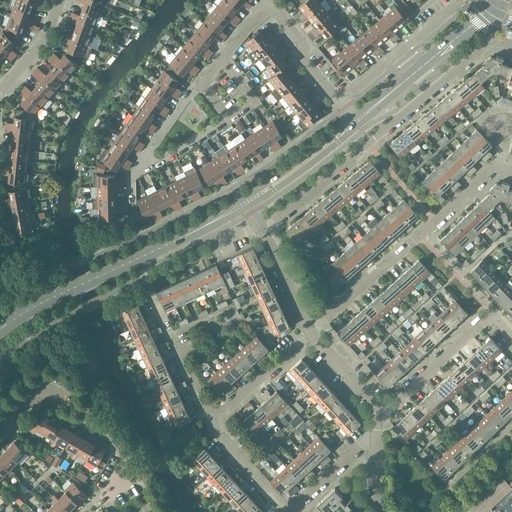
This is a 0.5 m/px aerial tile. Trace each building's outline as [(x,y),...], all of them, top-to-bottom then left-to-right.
[(26,0),(16,0),(14,7),(30,13),(33,7),(40,10),(42,6),(26,0)] [(85,4),(82,10),(99,16),(102,6),(87,0),(77,0),(77,1),(85,4)] [(227,0),(222,0),(218,6),(238,22),(241,19),(234,14),(238,9),(227,0)] [(227,0),(238,9),(242,4),(249,9),(252,6),(245,0),(227,0)] [(317,0),(307,0),(299,8),(303,13),(298,17),(300,20),(320,4),(317,0)] [(308,19),(312,24),(327,11),(320,4),(300,20),(303,23),(308,19)] [(218,6),(211,14),(224,25),(228,21),(235,26),(238,22),(218,6)] [(14,7),(10,17),(35,26),(36,22),(28,19),(30,13),(14,7)] [(388,14),(400,29),(410,20),(405,13),(403,15),(396,7),(388,14)] [(72,13),(71,17),(95,26),(99,28),(103,17),(99,16),(82,10),(80,16),(72,13)] [(311,33),(313,36),(333,19),(327,11),(312,24),(316,28),(311,33)] [(211,14),(204,23),(224,39),(227,36),(220,30),(224,25),(211,14)] [(400,29),(388,14),(380,21),(396,41),(399,38),(395,33),(400,29)] [(35,26),(10,17),(6,28),(23,34),(25,27),(33,30),(35,26)] [(77,24),(75,30),(91,36),(95,26),(71,17),(69,21),(77,24)] [(333,19),(313,36),(316,39),(321,34),(325,40),(340,27),(333,19)] [(396,41),(380,21),(372,27),(384,42),(389,38),(393,43),(396,41)] [(204,23),(197,31),(211,42),(215,37),(221,43),(224,39),(204,23)] [(372,27),(364,34),(381,54),(384,51),(379,46),(384,42),(372,27)] [(65,33),(63,37),(87,46),(91,36),(75,30),(73,36),(65,33)] [(197,31),(190,39),(210,56),(213,52),(207,47),(211,42),(197,31)] [(246,42),(253,51),(273,35),(270,31),(263,37),(259,31),(246,42)] [(0,35),(0,45),(14,58),(17,55),(11,49),(16,44),(3,32),(0,35)] [(381,54),(364,34),(356,40),(368,55),(373,51),(378,56),(381,54)] [(256,63),(260,59),(273,48),(269,43),(276,38),(273,35),(253,51),(249,54),(256,63)] [(87,46),(63,37),(62,41),(70,44),(67,51),(84,57),(87,46)] [(190,39),(183,48),(197,59),(201,54),(207,59),(210,56),(190,39)] [(368,55),(356,40),(348,47),(365,67),(368,64),(363,59),(368,55)] [(0,59),(1,60),(5,55),(11,61),(14,58),(0,45),(0,59)] [(348,47),(340,53),(353,68),(357,64),(362,69),(365,67),(348,47)] [(183,48),(177,56),(197,72),(199,69),(193,64),(197,59),(183,48)] [(260,59),(267,68),(287,51),(284,48),(277,53),(273,48),(260,59)] [(267,68),(273,76),(274,76),(282,69),(282,70),(287,65),(283,60),(289,55),(287,51),(267,68)] [(353,68),(340,53),(332,60),(339,68),(336,70),(342,77),(353,68)] [(54,54),(51,57),(71,74),(78,66),(65,54),(61,59),(54,54)] [(197,72),(177,56),(169,65),(183,76),(187,71),(194,76),(197,72)] [(495,74),(509,79),(510,79),(511,72),(511,67),(502,64),(504,59),(496,56),(495,58),(491,57),(483,63),(484,65),(492,75),(492,74),(495,74)] [(55,66),(50,71),(63,82),(71,74),(51,57),(48,60),(55,66)] [(473,75),(480,84),(481,84),(492,75),(484,65),(473,75)] [(268,80),(276,89),(296,72),(293,69),(286,74),(282,70),(282,69),(274,76),(273,76),(268,80)] [(40,70),(37,73),(56,90),(63,82),(50,71),(46,76),(40,70)] [(255,77),(249,70),(245,74),(251,80),(255,77)] [(158,80),(179,95),(182,91),(175,87),(179,81),(164,71),(158,80)] [(298,76),(296,72),(276,89),(271,93),(278,101),(283,97),(296,86),(292,81),(298,76)] [(40,82),(36,87),(49,98),(56,90),(37,73),(34,77),(40,82)] [(480,84),(473,75),(464,82),(476,96),(485,88),(481,84),(480,84)] [(152,89),(166,99),(170,94),(177,99),(179,95),(158,80),(152,89)] [(476,96),(464,82),(456,89),(467,102),(476,96)] [(26,86),(23,89),(42,106),(49,98),(36,87),(32,92),(26,86)] [(283,97),(289,105),(309,89),(306,86),(300,91),(296,86),(283,97)] [(42,106),(23,89),(20,93),(26,98),(21,103),(34,115),(42,106)] [(146,98),(167,113),(169,109),(162,104),(166,99),(152,89),(146,98)] [(289,105),(296,114),(310,103),(306,98),(312,92),(309,89),(289,105)] [(467,102),(456,89),(448,96),(459,109),(467,102)] [(448,96),(440,103),(451,116),(459,109),(448,96)] [(139,107),(154,117),(157,112),(164,116),(167,113),(146,98),(139,107)] [(310,103),(296,114),(300,118),(299,124),(304,131),(321,116),(317,111),(323,106),(320,102),(314,107),(310,103)] [(431,110),(443,123),(451,116),(440,103),(431,110)] [(139,107),(133,116),(154,130),(157,127),(150,122),(154,117),(139,107)] [(443,123),(431,110),(423,116),(434,130),(443,123)] [(133,116),(127,125),(141,135),(145,129),(152,134),(154,130),(133,116)] [(434,130),(423,116),(415,123),(426,137),(434,130)] [(6,123),(6,127),(31,130),(33,118),(15,117),(15,124),(6,123)] [(263,128),(278,149),(281,147),(277,140),(283,136),(273,121),(263,128)] [(426,137),(415,123),(406,130),(418,144),(426,137)] [(127,125),(121,133),(142,148),(144,145),(138,140),(141,135),(127,125)] [(14,133),(13,139),(30,141),(31,130),(6,127),(5,132),(14,133)] [(254,134),(264,148),(269,145),(274,152),(278,149),(263,128),(254,134)] [(418,144),(406,130),(398,137),(409,151),(418,144)] [(477,130),(469,138),(484,154),(492,146),(477,130)] [(121,133),(115,142),(129,152),(133,147),(139,152),(142,148),(121,133)] [(245,140),(260,161),(263,159),(259,152),(264,148),(254,134),(245,140)] [(409,151),(398,137),(389,144),(401,158),(409,151)] [(461,145),(476,161),(484,154),(469,138),(461,145)] [(4,144),(4,149),(29,151),(30,141),(13,139),(12,145),(4,144)] [(245,140),(236,145),(246,160),(251,156),(256,164),(260,161),(245,140)] [(115,142),(108,151),(130,166),(132,162),(125,157),(129,152),(115,142)] [(236,145),(227,151),(242,173),(245,171),(241,163),(246,160),(236,145)] [(461,145),(453,153),(468,169),(476,161),(461,145)] [(11,154),(11,160),(28,162),(29,151),(4,149),(3,153),(11,154)] [(130,166),(108,151),(102,160),(116,170),(120,165),(127,170),(130,166)] [(218,157),(228,172),(233,168),(238,175),(242,173),(227,151),(218,157)] [(468,169),(453,153),(445,160),(460,176),(468,169)] [(218,157),(209,163),(223,185),(227,182),(223,175),(228,172),(218,157)] [(2,166),(1,170),(27,173),(28,162),(11,160),(10,167),(2,166)] [(370,160),(361,168),(373,181),(381,174),(370,160)] [(460,176),(445,160),(437,168),(452,184),(460,176)] [(223,185),(209,163),(200,169),(209,184),(215,180),(220,187),(223,185)] [(361,168),(353,175),(364,188),(373,181),(361,168)] [(437,168),(429,175),(445,191),(452,184),(437,168)] [(27,173),(1,170),(1,175),(9,175),(9,182),(26,184),(27,173)] [(196,171),(186,177),(198,200),(202,198),(198,190),(204,187),(196,171)] [(345,182),(356,195),(364,188),(353,175),(345,182)] [(445,191),(429,175),(421,183),(436,199),(445,191)] [(97,176),(97,187),(123,187),(123,182),(115,183),(114,176),(97,176)] [(186,177),(177,181),(184,197),(190,194),(194,202),(198,200),(186,177)] [(177,181),(167,186),(179,209),(182,207),(179,200),(184,197),(177,181)] [(336,188),(348,202),(356,195),(345,182),(336,188)] [(499,201),(502,200),(511,203),(511,190),(508,190),(510,185),(502,182),(501,185),(496,184),(489,191),(491,193),(499,201)] [(167,186),(157,191),(165,207),(171,204),(175,211),(179,209),(167,186)] [(97,187),(98,198),(115,198),(115,191),(123,191),(123,187),(97,187)] [(2,199),(3,204),(28,199),(26,188),(9,191),(10,198),(2,199)] [(336,188),(328,195),(339,209),(348,202),(336,188)] [(157,191),(148,196),(159,219),(163,217),(159,210),(165,207),(157,191)] [(488,212),(488,211),(499,201),(491,193),(480,203),(488,212)] [(328,195),(320,202),(331,216),(339,209),(328,195)] [(159,219),(148,196),(137,201),(145,217),(151,214),(155,221),(159,219)] [(98,198),(98,209),(124,208),(123,204),(115,204),(115,198),(98,198)] [(12,207),(13,213),(30,210),(28,199),(3,204),(4,208),(12,207)] [(404,200),(395,208),(410,224),(418,216),(404,200)] [(320,202),(311,209),(323,223),(331,216),(320,202)] [(495,218),(488,211),(488,212),(480,203),(472,211),(487,226),(495,218)] [(124,208),(98,209),(98,220),(115,220),(115,213),(124,213),(124,208)] [(395,208),(387,215),(402,231),(410,224),(395,208)] [(311,209),(303,216),(314,230),(323,223),(311,209)] [(6,221),(7,225),(32,220),(30,210),(13,213),(14,219),(6,221)] [(479,234),(487,226),(472,211),(464,218),(479,234)] [(402,231),(387,215),(379,222),(394,238),(402,231)] [(314,230),(303,216),(295,223),(306,236),(314,230)] [(471,241),(479,234),(464,218),(456,225),(471,241)] [(32,220),(7,225),(7,230),(16,228),(17,235),(34,232),(32,220)] [(394,238),(379,222),(371,229),(386,245),(394,238)] [(297,244),(306,236),(295,223),(286,230),(297,244)] [(463,249),(471,241),(456,225),(448,233),(463,249)] [(386,245),(371,229),(363,236),(378,253),(386,245)] [(455,257),(463,249),(448,233),(440,241),(455,257)] [(363,236),(355,244),(370,260),(378,253),(363,236)] [(355,244),(347,251),(361,267),(370,260),(355,244)] [(237,255),(242,266),(258,258),(253,248),(237,255)] [(347,251),(339,258),(353,274),(361,267),(347,251)] [(242,266),(247,276),(263,268),(258,258),(242,266)] [(339,258),(331,265),(345,281),(353,274),(339,258)] [(419,260),(410,268),(422,281),(431,273),(419,260)] [(470,272),(478,280),(491,268),(483,260),(470,272)] [(206,270),(215,290),(225,285),(216,265),(206,270)] [(345,281),(331,265),(322,273),(337,289),(345,281)] [(247,276),(251,285),(267,278),(263,268),(247,276)] [(410,268),(402,275),(414,288),(422,281),(410,268)] [(478,280),(485,288),(498,276),(491,268),(478,280)] [(206,270),(196,274),(205,294),(215,290),(206,270)] [(186,279),(195,299),(205,294),(196,274),(186,279)] [(402,275),(394,282),(406,295),(414,288),(402,275)] [(485,288),(493,296),(505,284),(498,276),(485,288)] [(251,285),(256,295),(272,288),(267,278),(251,285)] [(186,279),(176,283),(186,303),(195,299),(186,279)] [(394,282),(386,289),(398,302),(406,295),(394,282)] [(167,288),(176,308),(186,303),(176,283),(167,288)] [(511,290),(505,284),(493,296),(500,304),(511,292),(511,290)] [(176,308),(167,288),(156,293),(165,312),(176,308)] [(256,295),(260,305),(276,298),(272,288),(256,295)] [(332,293),(327,288),(322,292),(327,298),(332,293)] [(386,289),(378,296),(390,310),(398,302),(386,289)] [(511,307),(511,292),(500,304),(507,312),(511,307)] [(370,304),(382,317),(390,310),(378,296),(370,304)] [(260,305),(265,315),(281,307),(276,298),(260,305)] [(447,309),(459,322),(468,314),(456,301),(447,309)] [(120,309),(125,319),(141,312),(136,302),(120,309)] [(362,311),(374,324),(382,317),(370,304),(362,311)] [(265,315),(269,325),(285,317),(281,307),(265,315)] [(447,309),(440,316),(452,329),(459,322),(447,309)] [(374,324),(362,311),(354,318),(366,331),(374,324)] [(125,319),(130,329),(146,322),(141,312),(125,319)] [(440,316),(432,323),(444,336),(452,329),(440,316)] [(285,317),(269,325),(274,335),(290,328),(285,317)] [(354,318),(346,325),(358,338),(366,331),(354,318)] [(146,322),(130,329),(134,339),(150,332),(146,322)] [(432,323),(424,331),(436,344),(444,336),(432,323)] [(358,338),(346,325),(337,333),(349,346),(358,338)] [(424,331),(416,338),(428,351),(436,344),(424,331)] [(134,339),(139,349),(155,342),(150,332),(134,339)] [(257,337),(248,345),(260,358),(269,350),(257,337)] [(416,338),(408,345),(420,358),(428,351),(416,338)] [(502,351),(490,338),(482,346),(494,359),(502,351)] [(155,342),(139,349),(143,359),(159,351),(155,342)] [(248,345),(240,352),(252,365),(260,358),(248,345)] [(408,345),(400,353),(412,366),(420,358),(408,345)] [(494,359),(482,346),(474,353),(486,366),(494,359)] [(159,351),(143,359),(148,369),(164,361),(159,351)] [(358,356),(361,359),(366,355),(363,351),(358,356)] [(252,365),(240,352),(232,359),(244,372),(252,365)] [(400,353),(392,360),(404,373),(412,366),(400,353)] [(474,353),(466,361),(478,374),(486,366),(474,353)] [(244,372),(232,359),(224,366),(236,379),(244,372)] [(310,368),(302,359),(289,371),(297,380),(310,368)] [(384,367),(396,380),(404,373),(392,360),(384,367)] [(148,369),(152,378),(168,371),(164,361),(148,369)] [(478,374),(466,361),(458,368),(470,381),(478,374)] [(224,366),(216,373),(228,387),(236,379),(224,366)] [(396,380),(384,367),(376,375),(388,388),(396,380)] [(317,376),(310,368),(297,380),(304,388),(317,376)] [(458,368),(450,375),(462,388),(470,381),(458,368)] [(168,371),(152,378),(157,388),(173,381),(168,371)] [(228,387),(216,373),(208,381),(219,394),(228,387)] [(450,375),(442,383),(454,396),(462,388),(450,375)] [(304,388),(311,396),(324,384),(317,376),(304,388)] [(173,381),(157,388),(161,398),(177,391),(173,381)] [(179,390),(184,388),(187,386),(185,381),(178,384),(177,386),(179,390)] [(442,383),(434,390),(446,403),(454,396),(442,383)] [(324,384),(311,396),(319,403),(332,392),(324,384)] [(446,403),(434,390),(426,397),(438,410),(446,403)] [(161,398),(166,408),(182,400),(177,391),(161,398)] [(276,391),(268,399),(280,412),(288,404),(276,391)] [(319,403),(326,411),(339,399),(332,392),(319,403)] [(503,400),(511,409),(511,394),(510,393),(503,400)] [(426,397),(418,405),(430,418),(438,410),(426,397)] [(268,399),(260,406),(272,419),(280,412),(268,399)] [(326,411),(333,419),(346,407),(339,399),(326,411)] [(182,400),(166,408),(170,418),(186,410),(182,400)] [(495,407),(507,420),(511,415),(511,409),(503,400),(495,407)] [(418,405),(410,412),(422,425),(430,418),(418,405)] [(260,406),(252,413),(264,427),(272,419),(260,406)] [(346,407),(333,419),(340,427),(353,415),(346,407)] [(507,420),(495,407),(487,415),(500,427),(507,420)] [(186,410),(170,418),(175,428),(191,421),(186,410)] [(410,412),(402,419),(414,432),(422,425),(410,412)] [(264,427),(252,413),(243,421),(255,434),(264,427)] [(34,417),(27,429),(34,433),(36,430),(45,435),(53,421),(43,415),(39,420),(34,417)] [(353,415),(340,427),(348,436),(361,424),(353,415)] [(487,415),(479,422),(491,435),(500,427),(487,415)] [(414,432),(402,419),(394,427),(406,440),(414,432)] [(54,440),(56,441),(64,427),(53,421),(45,435),(54,440)] [(479,422),(471,430),(484,443),(491,435),(479,422)] [(57,442),(66,447),(74,433),(64,427),(56,441),(57,442)] [(464,437),(476,450),(484,443),(471,430),(464,437)] [(74,452),(76,453),(84,439),(74,433),(66,447),(74,452)] [(464,437),(456,445),(468,458),(476,450),(464,437)] [(310,445),(322,458),(331,451),(319,438),(310,445)] [(78,454),(86,459),(87,459),(95,445),(94,445),(84,439),(76,453),(78,454)] [(18,445),(15,442),(6,450),(17,462),(26,453),(18,445)] [(87,459),(86,459),(85,461),(96,467),(98,464),(100,460),(106,450),(95,444),(94,445),(95,445),(87,459)] [(310,445),(302,453),(314,466),(322,458),(310,445)] [(468,458),(456,445),(448,452),(460,465),(468,458)] [(192,461),(200,469),(213,457),(205,449),(192,461)] [(6,450),(0,456),(0,461),(9,470),(10,469),(17,462),(6,450)] [(448,452),(440,460),(452,472),(460,465),(448,452)] [(302,453),(294,460),(306,473),(314,466),(302,453)] [(200,469),(207,477),(220,465),(213,457),(200,469)] [(294,460),(287,467),(299,480),(306,473),(294,460)] [(452,472),(440,460),(432,467),(444,480),(452,472)] [(0,478),(1,479),(8,472),(9,470),(0,461),(0,478)] [(207,477),(214,485),(227,473),(220,465),(207,477)] [(287,467),(279,475),(291,488),(299,480),(287,467)] [(214,485),(222,493),(235,481),(227,473),(214,485)] [(291,488),(279,475),(270,482),(282,495),(291,488)] [(511,511),(511,480),(509,484),(502,477),(480,497),(482,499),(467,511),(511,511)] [(222,493),(229,501),(242,489),(235,481),(222,493)] [(64,491),(65,493),(66,492),(77,504),(78,505),(87,496),(79,488),(76,485),(73,482),(64,491)] [(357,511),(352,507),(356,503),(352,498),(348,502),(335,488),(317,505),(322,509),(319,511),(357,511)] [(249,497),(242,489),(229,501),(236,509),(249,497)] [(68,511),(77,504),(66,492),(65,493),(59,499),(57,501),(68,511)] [(236,509),(239,511),(248,511),(257,505),(249,497),(236,509)] [(56,502),(49,509),(51,511),(68,511),(57,501),(56,502)]
